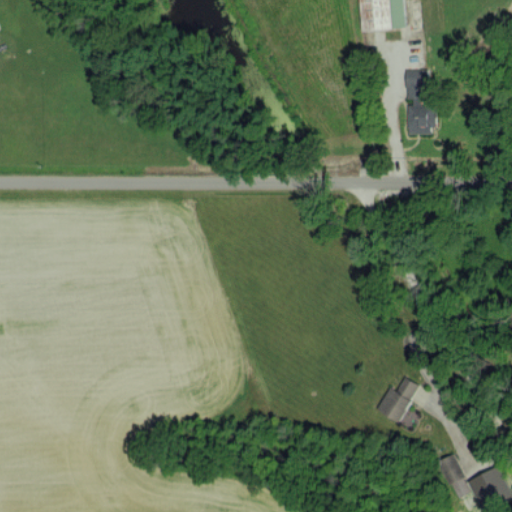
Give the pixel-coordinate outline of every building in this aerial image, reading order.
[(403,0),(360,0),(362,29),(405,27),(403,0)] [(407,97),(409,97),(410,132),(435,132),(435,103),(427,103),(426,67),(406,68),(407,97)] [(389,386),(378,409),(402,420),(419,382),(404,376),(398,390),(389,386)] [(423,405),(428,389),(418,386),(412,401),(423,405)] [(441,458),(457,497),(471,491),(455,452),(441,458)] [(511,496),(511,493),(501,465),(469,478),(478,500),(498,492),(502,501),(511,496)]
